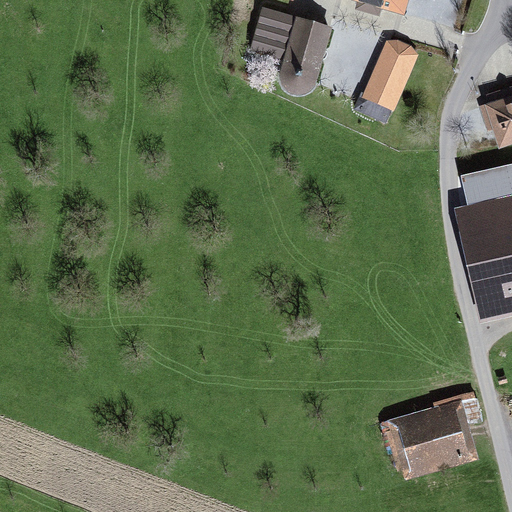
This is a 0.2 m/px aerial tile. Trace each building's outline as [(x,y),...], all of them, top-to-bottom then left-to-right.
[(350,0),(400,15),(404,0),(350,0)] [(330,29),(264,11),(252,48),(287,59),(283,73),(283,83),(289,90),(301,93),(308,91),(314,82),(330,29)] [(415,57),(387,44),(357,109),(386,122),(415,57)] [(511,101),(491,108),(504,149),(511,147),(511,101)] [(511,197),(458,211),(485,323),(511,315),(511,197)] [(465,401),(393,422),(411,482),(482,462),(465,401)]
